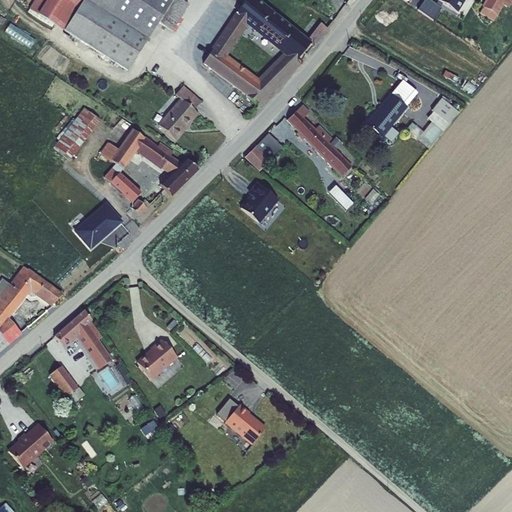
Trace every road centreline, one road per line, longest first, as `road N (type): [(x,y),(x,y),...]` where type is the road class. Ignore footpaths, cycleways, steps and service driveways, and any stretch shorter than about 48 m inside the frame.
road 1 (residential): [(125,257),(422,511)]
road 2 (residential): [(125,257),(287,93),(363,0)]
road 3 (residential): [(0,368),(125,257)]
